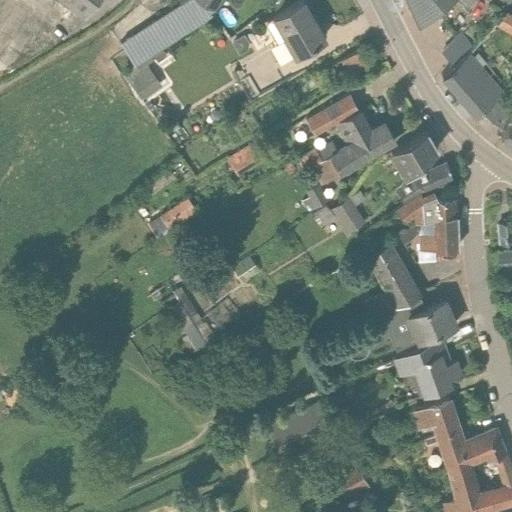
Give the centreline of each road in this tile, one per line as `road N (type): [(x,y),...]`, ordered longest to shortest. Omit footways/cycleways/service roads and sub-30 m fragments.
road 1 (residential): [(511,418),(473,262),(471,190),(491,161)]
road 2 (secondary): [(491,161),(434,101),(379,0)]
